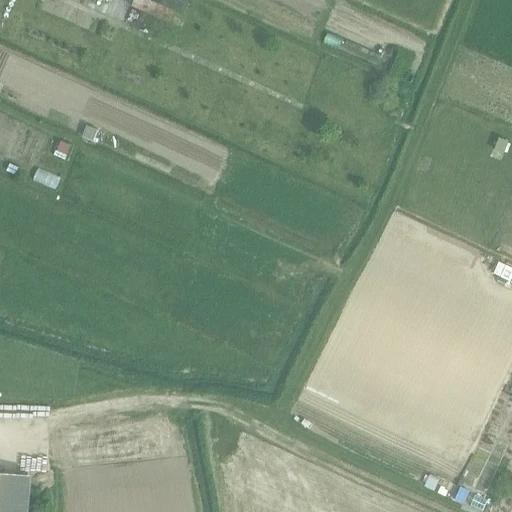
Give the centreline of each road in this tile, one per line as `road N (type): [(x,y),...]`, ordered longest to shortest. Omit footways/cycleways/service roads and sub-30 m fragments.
road 1 (track): [(271,434),(392,192),(465,0)]
road 2 (track): [(39,423),(169,403),(220,411),(442,511)]
